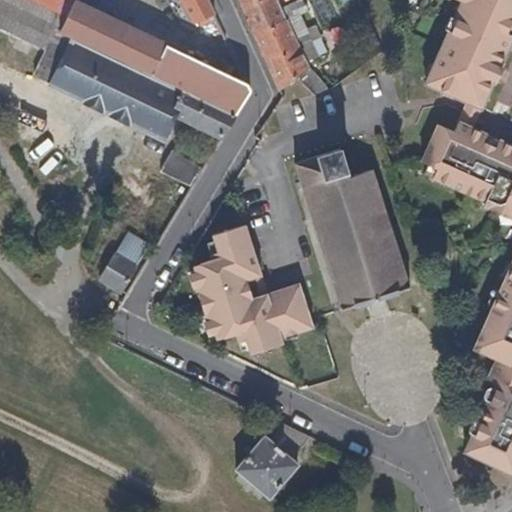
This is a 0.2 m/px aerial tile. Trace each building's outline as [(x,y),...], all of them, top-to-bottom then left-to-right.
[(68,19),(27,0),(0,0),(0,29),(26,42),(43,50),(51,34),(53,30),(55,31),(59,33),(61,31),(63,28),(68,19)] [(27,0),(68,19),(79,3),(80,0),(27,0)] [(215,14),(208,0),(183,0),(194,23),(215,14)] [(277,2),(276,0),(239,0),(251,25),(279,14),(278,10),(275,4),(277,2)] [(328,0),(309,0),(316,14),(332,7),(328,0)] [(511,0),(460,0),(474,6),(440,90),(464,102),(478,108),(511,31),(511,0)] [(247,83),(79,3),(68,19),(63,28),(61,31),(133,65),(195,94),(236,114),(251,90),(247,83)] [(295,8),(293,4),(278,10),(279,14),(284,12),(293,9),(295,8)] [(286,19),(295,16),(293,9),(284,12),(286,19)] [(254,32),(286,19),(284,12),(279,14),(251,25),(254,32)] [(310,66),(291,25),(296,21),(295,16),(286,19),(254,32),(280,90),(298,76),(308,67),(310,66)] [(195,94),(133,65),(61,31),(59,33),(55,31),(53,36),(35,76),(112,112),(161,136),(172,113),(222,137),(236,114),(195,94)] [(352,73),(346,63),(335,71),(341,80),(352,73)] [(327,91),(308,67),(298,76),(318,98),(327,91)] [(474,117),(478,108),(464,102),(460,110),(461,112),(474,117)] [(511,145),(474,129),(472,125),(476,118),(474,117),(461,112),(452,131),(437,125),(421,162),(428,165),(437,169),(432,180),(511,216),(511,258),(508,267),(472,349),(494,360),(486,379),(493,384),(492,388),(464,450),(464,453),(478,460),(498,469),(511,475),(511,145)] [(410,287),(372,170),(354,176),(352,170),(347,166),(341,150),(296,163),(341,309),(367,301),(369,299),(383,295),(385,295),(410,287)] [(192,186),(204,167),(173,152),(163,171),(192,186)] [(185,199),(192,186),(163,171),(149,164),(141,178),(185,199)] [(432,180),(437,169),(428,165),(423,176),(432,180)] [(312,326),(298,283),(267,292),(242,223),(210,233),(212,238),(216,250),(207,254),(210,259),(192,266),(194,275),(198,284),(192,287),(203,317),(210,319),(213,331),(215,337),(234,332),(237,340),(245,338),(248,347),(249,353),(283,342),(282,336),(286,334),(283,333),(284,330),(296,326),(301,330),(312,326)] [(216,250),(212,238),(207,254),(216,250)] [(135,269),(145,252),(124,239),(100,278),(121,291),(135,269)] [(140,272),(151,255),(145,252),(135,269),(140,272)] [(213,331),(210,319),(203,317),(204,320),(213,331)] [(248,347),(245,338),(237,340),(248,347)] [(298,464),(294,460),(312,436),(283,422),(269,439),(266,436),(237,469),(271,497),(298,464)]
